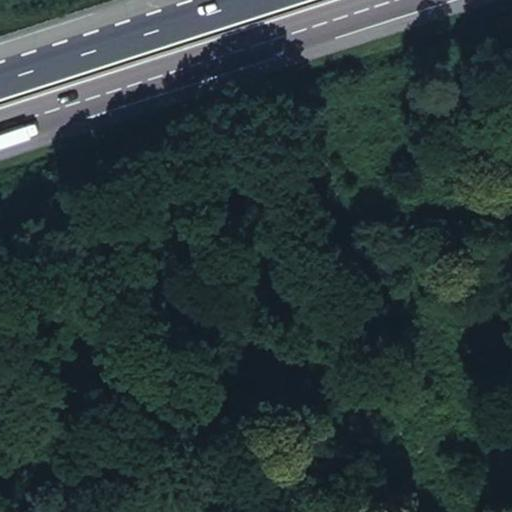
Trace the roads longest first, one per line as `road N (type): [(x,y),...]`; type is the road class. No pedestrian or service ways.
road 1 (trunk): [(0,128),(399,0)]
road 2 (trunk): [(247,0),(0,79)]
